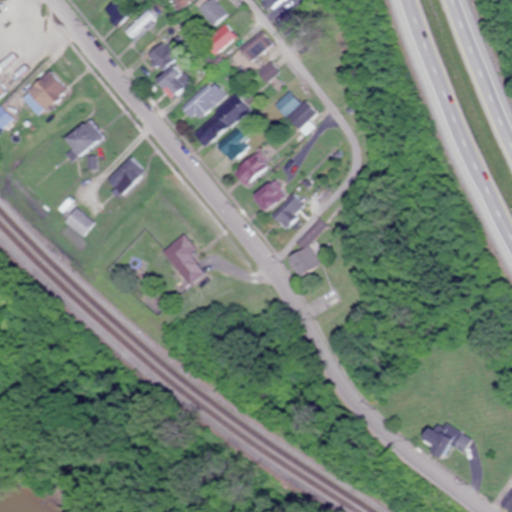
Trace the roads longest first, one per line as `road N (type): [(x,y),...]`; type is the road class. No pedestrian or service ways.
road 1 (residential): [(479,511),(373,427),(268,271),(48,0)]
road 2 (residential): [(250,0),(359,150),(358,173),(344,192),(268,271)]
road 3 (motorway): [(406,0),(452,121),(511,244)]
road 4 (motorway): [(511,125),(461,0)]
